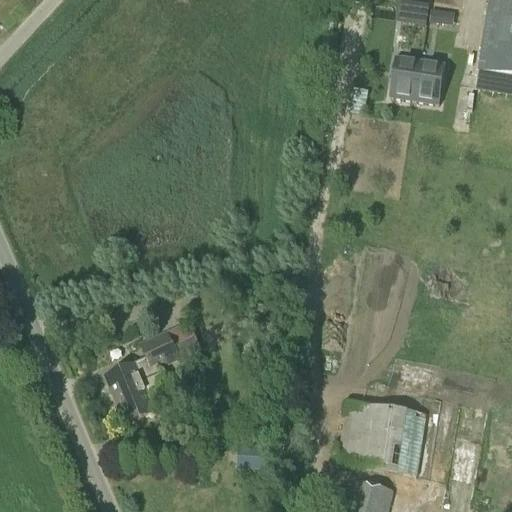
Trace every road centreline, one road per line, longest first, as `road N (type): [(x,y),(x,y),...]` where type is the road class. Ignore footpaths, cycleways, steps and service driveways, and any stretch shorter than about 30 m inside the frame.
road 1 (track): [(298,494),(327,172)]
road 2 (unclassified): [(113,511),(0,246)]
road 3 (unclassified): [(327,172),(358,0)]
